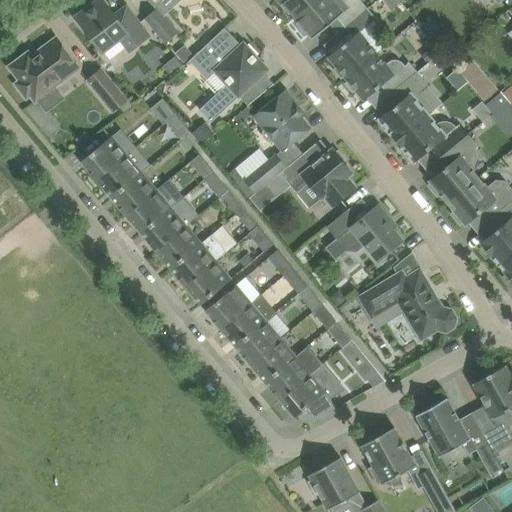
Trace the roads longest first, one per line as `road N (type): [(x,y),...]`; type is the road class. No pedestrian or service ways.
road 1 (residential): [(0,106),(267,442),(282,450),(301,447),(498,336)]
road 2 (unclassified): [(498,336),(432,231),(238,0)]
